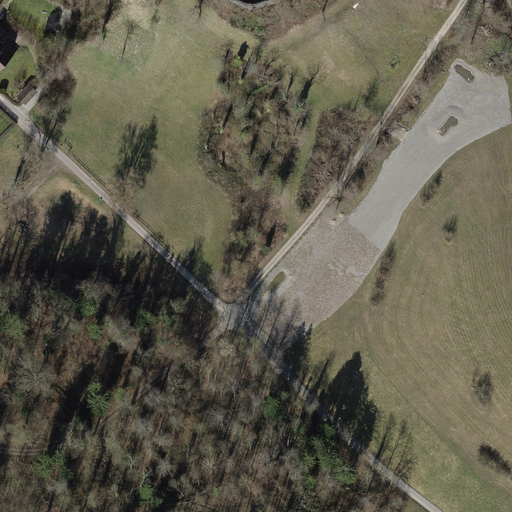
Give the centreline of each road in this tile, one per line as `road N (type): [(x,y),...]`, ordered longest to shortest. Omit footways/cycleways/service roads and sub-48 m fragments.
road 1 (track): [(460,0),(375,141),(228,316)]
road 2 (track): [(228,316),(385,474),(434,511)]
road 3 (track): [(0,450),(39,454),(90,433),(228,316)]
road 4 (track): [(33,131),(228,316)]
